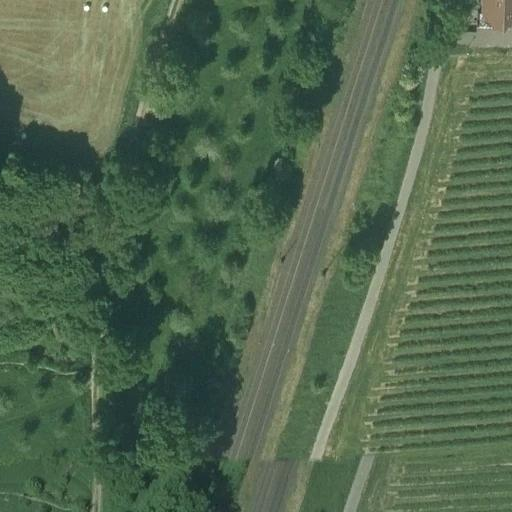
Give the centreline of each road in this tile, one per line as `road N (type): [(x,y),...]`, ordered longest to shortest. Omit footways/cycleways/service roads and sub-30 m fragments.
road 1 (track): [(99,511),(97,437),(112,335),(199,0)]
road 2 (track): [(449,107),(415,245),(326,511)]
